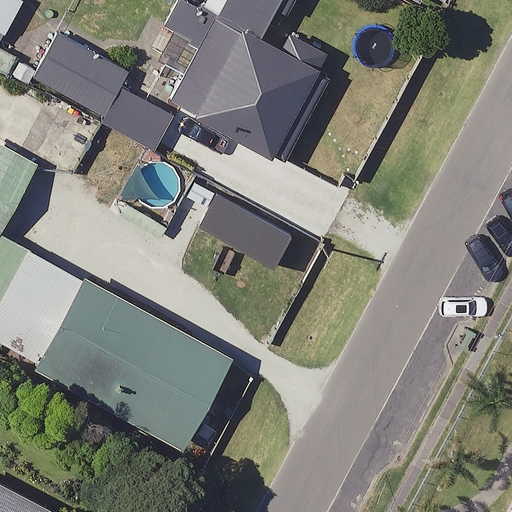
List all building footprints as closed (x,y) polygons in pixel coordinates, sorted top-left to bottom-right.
[(24,0),(0,0),(0,29),(5,32),(24,0)] [(274,1),(285,7),(288,0),(217,0),(211,12),(188,0),(159,55),(186,69),(172,95),(282,154),(329,67),(259,30),(274,1)] [(127,65),(52,20),(25,65),(156,144),(177,109),(121,76),(127,65)] [(95,126),(66,108),(44,142),(73,160),(95,126)] [(0,225),(34,163),(0,144),(0,335),(185,433),(229,349),(0,227),(0,225)] [(511,511),(511,425),(464,511),(511,511)] [(0,511),(60,511),(64,504),(0,469),(0,511)]
